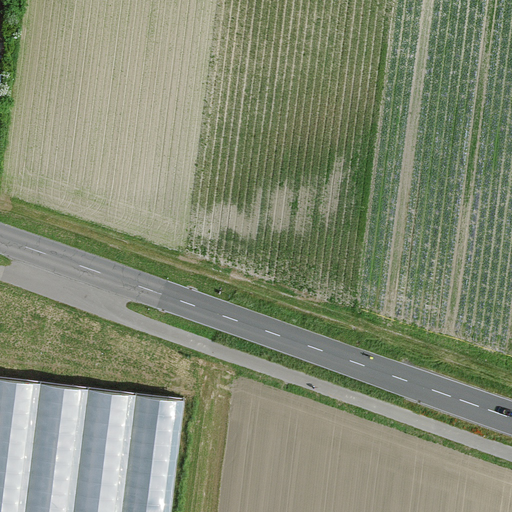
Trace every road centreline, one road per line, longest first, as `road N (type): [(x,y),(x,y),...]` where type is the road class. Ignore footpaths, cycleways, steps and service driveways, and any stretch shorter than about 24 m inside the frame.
road 1 (track): [(511,373),(0,200)]
road 2 (residential): [(37,251),(42,292),(511,458)]
road 3 (primary): [(37,251),(511,416)]
